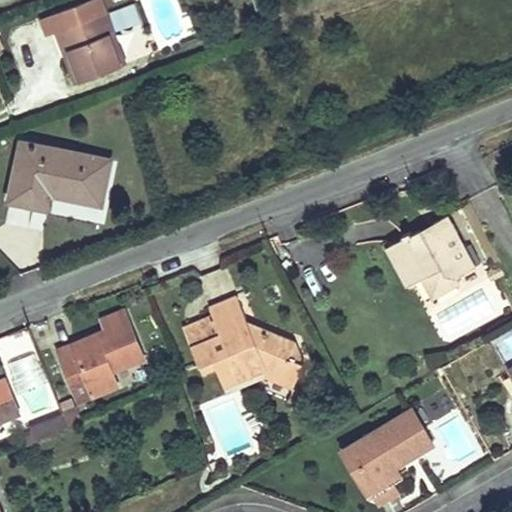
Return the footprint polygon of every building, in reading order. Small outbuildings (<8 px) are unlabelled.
[(97,0),(89,0),(46,16),(52,33),(102,14),(97,0)] [(111,9),(118,29),(141,21),(134,1),(111,9)] [(121,65),(102,14),(52,33),(69,83),(121,65)] [(46,16),(35,20),(41,37),(52,33),(46,16)] [(111,162),(24,143),(11,198),(37,204),(41,190),(53,192),(103,202),(111,162)] [(53,192),(41,190),(37,204),(50,207),(53,192)] [(403,240),(387,247),(409,287),(443,269),(445,275),(456,278),(474,268),(445,216),(434,222),(436,226),(424,232),(417,231),(410,235),(409,232),(401,236),(403,240)] [(222,334),(194,346),(202,365),(215,359),(218,367),(225,383),(267,366),(297,379),(304,364),(290,358),(296,343),(251,324),(238,297),(211,307),(215,315),(222,334)] [(74,341),(59,347),(80,398),(118,383),(112,369),(143,355),(124,310),(103,317),(107,327),(109,333),(76,346),(74,341)] [(215,315),(186,327),(194,346),(222,334),(215,315)] [(107,327),(74,341),(76,346),(109,333),(107,327)] [(0,344),(29,415),(58,403),(30,333),(0,344)] [(215,359),(202,365),(204,371),(218,367),(215,359)] [(297,379),(267,366),(264,374),(294,386),(297,379)] [(0,419),(17,412),(2,379),(0,379),(0,419)] [(78,406),(64,411),(69,425),(82,419),(78,406)] [(412,408),(348,445),(369,482),(395,466),(434,444),(412,408)] [(348,445),(343,448),(372,496),(402,479),(395,466),(369,482),(348,445)]
